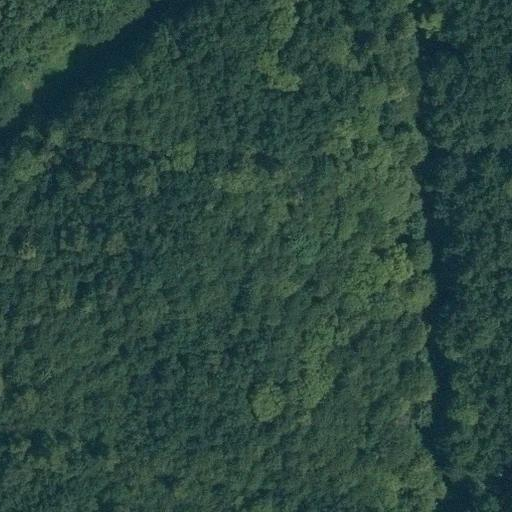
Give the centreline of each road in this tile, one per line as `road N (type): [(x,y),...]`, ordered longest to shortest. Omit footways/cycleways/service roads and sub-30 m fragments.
road 1 (track): [(428,170),(437,511)]
road 2 (track): [(427,135),(420,0)]
